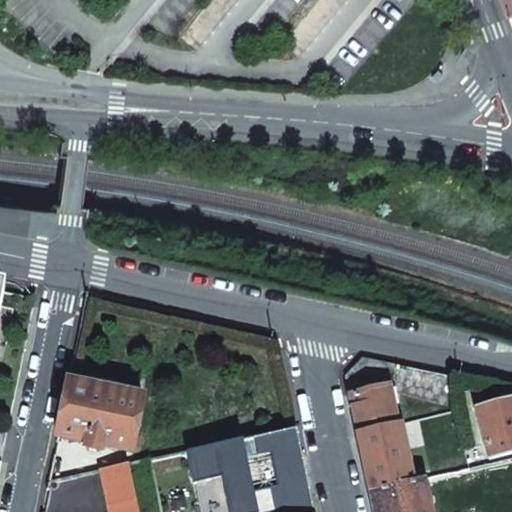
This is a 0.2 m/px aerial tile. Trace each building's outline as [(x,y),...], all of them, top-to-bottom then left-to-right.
[(345,377),(349,393),(393,384),(397,396),(455,409),(453,379),(363,359),(345,377)] [(70,375),(57,438),(87,444),(86,450),(101,453),(102,448),(132,454),(146,391),(126,386),(127,384),(90,376),(89,379),(70,375)] [(350,397),(358,437),(399,428),(390,389),(350,397)] [(511,402),(477,411),(489,458),(511,453),(511,402)] [(358,437),(370,493),(413,484),(411,479),(417,478),(414,464),(408,465),(401,428),(399,428),(358,437)] [(283,511),(312,506),(296,430),(187,454),(199,511),(283,511)] [(135,511),(125,468),(100,473),(109,511),(135,511)] [(370,493),(374,511),(433,511),(428,480),(413,484),(370,493)]
